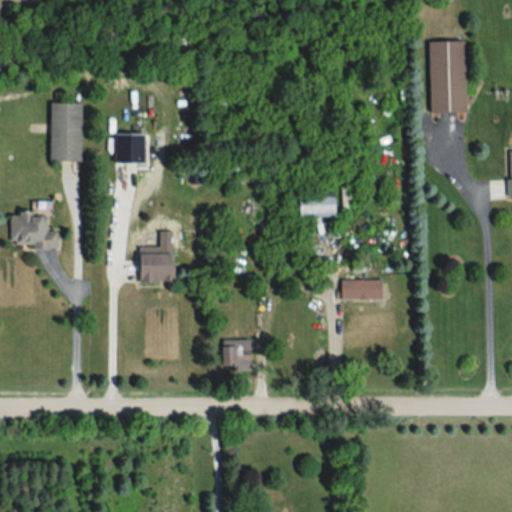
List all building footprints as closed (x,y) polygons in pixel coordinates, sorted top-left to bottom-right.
[(425,41),(424,114),(462,114),(462,41),(425,41)] [(44,162),(75,163),(76,104),(46,103),(44,162)] [(288,201),(288,218),(307,218),(307,201),(288,201)] [(31,251),(52,250),(52,232),(44,232),(43,212),(4,213),(4,245),(31,244),(31,251)] [(165,284),(165,253),(131,253),(131,284),(165,284)] [(378,280),(336,280),(336,300),(378,300),(378,280)] [(218,366),(241,366),(241,342),(218,342),(218,366)]
